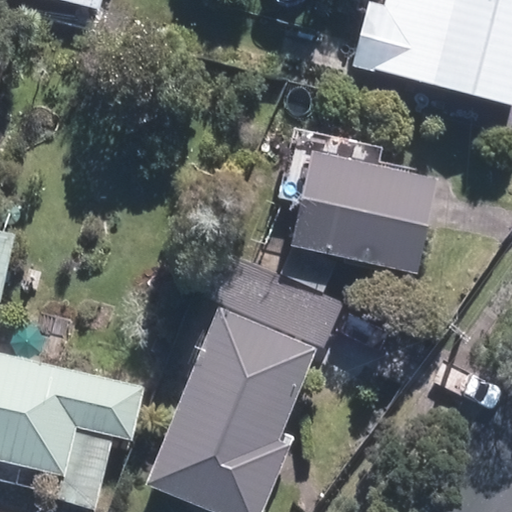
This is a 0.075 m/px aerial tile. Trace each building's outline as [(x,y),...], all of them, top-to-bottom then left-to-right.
[(100,0),(58,0),(98,10),(100,0)] [(395,0),(371,0),(355,60),(511,102),(511,0),(395,0)] [(389,146),(301,125),(284,196),(307,201),(298,240),(422,270),(445,174),(386,160),(389,146)] [(0,295),(14,227),(0,223),(0,295)] [(317,341),(227,304),(152,484),(217,511),(263,511),(297,431),(282,425),(317,341)] [(144,385),(0,351),(0,458),(68,474),(63,496),(100,505),(117,434),(131,437),(144,385)]
